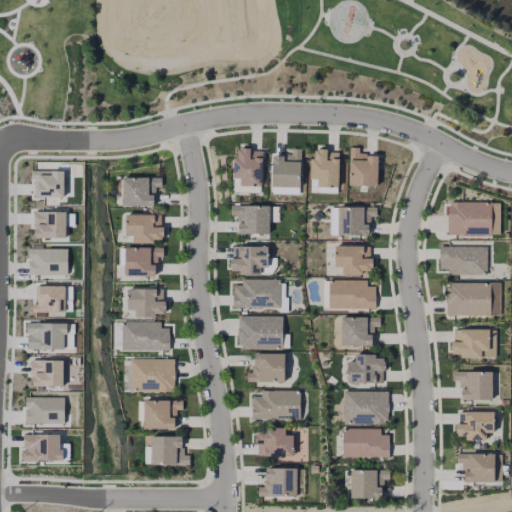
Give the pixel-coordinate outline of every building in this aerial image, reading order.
[(261,151),(261,185),(241,184),(241,176),(234,176),(234,157),(238,157),(239,152),(242,152),(242,147),(250,147),(250,151),(261,151)] [(359,159),(364,159),(364,156),(377,156),(376,185),(349,184),(350,147),(359,147),(359,159)] [(300,148),(299,185),(272,185),(273,156),(286,157),(286,160),(290,160),(290,156),(292,156),(293,148),(300,148)] [(338,153),(337,186),(318,185),(318,178),(311,178),(312,159),(315,159),(315,153),(319,154),(319,149),(326,149),(326,153),(338,153)] [(62,171),(62,197),(33,196),(33,179),(29,178),(29,170),(62,171)] [(162,177),(162,186),(156,186),(156,194),(153,194),(154,206),(123,206),(123,178),(162,177)] [(490,204),(490,237),(447,236),(447,203),(490,204)] [(270,206),(270,235),(238,234),(237,215),(231,215),(231,205),(270,206)] [(375,210),(375,218),(369,218),(368,239),(337,239),(337,210),(375,210)] [(65,238),(34,238),(34,230),(32,229),(32,211),(65,212),(65,238)] [(163,227),(163,240),(154,240),(153,244),(133,243),(134,236),(126,236),(126,214),(161,215),(161,227),(163,227)] [(268,246),(268,267),(261,267),(261,275),(240,275),(240,271),(230,272),(230,259),(241,258),(241,255),(234,255),(234,246),(268,246)] [(163,248),(163,256),(158,256),(158,264),(156,264),(155,276),(125,276),(124,247),(163,248)] [(66,248),(66,275),(27,275),(27,248),(66,248)] [(486,248),(486,276),(448,276),(448,270),(438,270),(439,248),(486,248)] [(372,262),(371,274),(363,274),(363,278),(341,278),(341,271),(334,271),(334,249),(367,249),(367,262),(372,262)] [(281,280),(281,307),(233,307),(233,303),(229,303),(229,290),(231,290),(231,281),(239,282),(281,280)] [(375,289),(374,310),(328,310),(328,282),(366,283),(366,288),(375,289)] [(489,285),(489,317),(445,316),(445,284),(489,285)] [(63,312),(30,312),(30,304),(34,303),(34,286),(64,286),(63,312)] [(166,301),(166,315),(157,314),(157,317),(135,318),(135,311),(128,311),(128,289),(163,289),(163,301),(166,301)] [(283,317),(282,348),(241,348),(241,345),(239,342),(235,341),(235,316),(283,317)] [(379,320),(378,329),(374,329),(373,335),(370,335),(371,349),(340,349),(341,320),(379,320)] [(160,321),(161,324),(169,324),(169,349),(121,349),(119,347),(119,321),(160,321)] [(66,324),(66,335),(63,335),(63,350),(27,349),(26,334),(25,333),(25,322),(66,324)] [(488,333),(488,354),(481,354),(481,362),(460,362),(460,357),(451,357),(451,332),(488,333)] [(285,354),(285,383),(246,382),(247,372),(252,372),(252,365),(255,365),(254,353),(285,354)] [(174,359),(174,387),(171,387),(171,391),(132,391),(132,388),(128,388),(127,358),(174,359)] [(383,362),(383,385),(346,385),(346,366),(355,366),(354,358),(375,359),(375,362),(383,362)] [(62,361),(62,387),(31,387),(31,378),(29,360),(62,361)] [(491,375),(490,404),(459,404),(459,382),(452,382),(452,375),(491,375)] [(300,391),(300,418),(252,418),(252,415),(249,415),(249,393),(258,393),(259,390),(300,391)] [(387,394),(386,425),(343,425),(343,393),(387,394)] [(63,397),(63,423),(25,423),(25,397),(63,397)] [(183,400),(183,410),(177,410),(177,429),(144,429),(144,400),(183,400)] [(493,415),(493,435),(486,435),(486,444),(466,444),(466,439),(455,439),(455,428),(458,428),(458,414),(493,415)] [(285,428),(285,436),(293,436),(292,456),(263,456),(263,453),(256,453),(255,436),(257,432),(265,432),(265,428),(285,428)] [(388,437),(388,460),(341,460),(342,431),(380,431),(380,437),(388,437)] [(61,450),(61,461),(20,460),(20,450),(22,450),(22,434),(59,435),(58,450),(61,450)] [(189,455),(189,465),(151,465),(151,437),(182,437),(182,448),(184,455),(189,455)] [(493,456),(493,486),(464,485),(464,464),(456,464),(455,455),(493,456)] [(318,465),(318,473),(310,473),(310,465),(318,465)] [(297,468),(297,498),(257,497),(257,486),(263,486),(263,479),(266,480),(266,468),(297,468)] [(381,487),(381,502),(350,502),(349,473),(388,473),(388,481),(384,482),(384,487),(381,487)]
